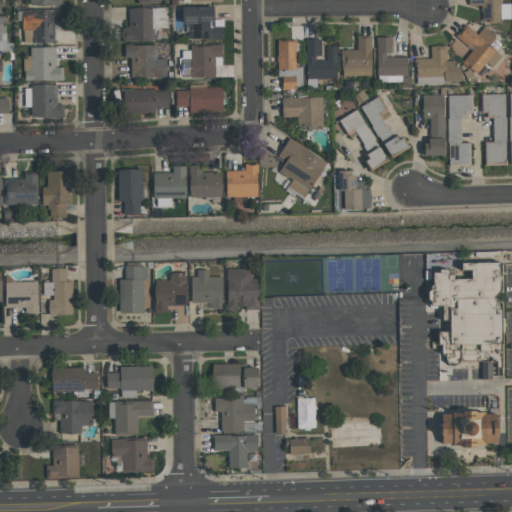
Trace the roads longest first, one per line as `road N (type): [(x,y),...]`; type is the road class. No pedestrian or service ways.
road 1 (residential): [(91,0),(99,348)]
road 2 (residential): [(0,350),(255,343)]
road 3 (residential): [(0,144),(246,140)]
road 4 (tertiary): [(267,500),(511,491)]
road 5 (residential): [(428,9),(254,12)]
road 6 (residential): [(183,345),(184,511)]
road 7 (residential): [(253,0),(246,140)]
